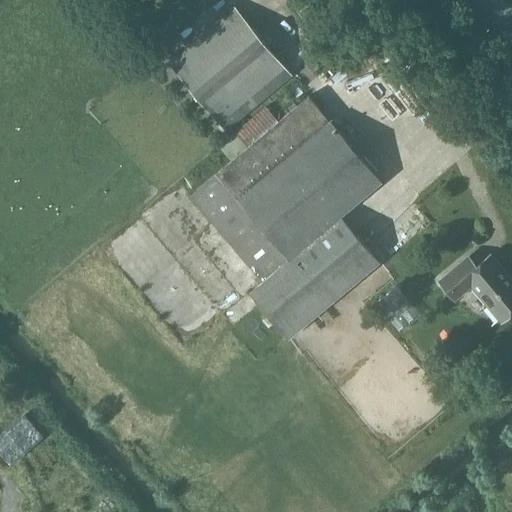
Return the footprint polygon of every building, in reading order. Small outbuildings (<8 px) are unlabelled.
[(169,63),(225,130),(292,75),(234,7),(169,63)] [(269,314),(275,322),(288,338),(379,262),(340,216),(381,182),(343,136),(353,128),(346,120),(337,129),(309,95),(278,121),(265,106),(218,145),(232,160),(189,196),(261,282),(250,291),(269,314)] [(366,234),(375,228),(386,246),(406,234),(387,204),(358,222),(366,234)] [(463,262),(439,281),(455,301),(471,288),(498,320),(511,309),(511,280),(492,257),(479,268),(469,256),(463,262)] [(405,307),(389,287),(378,296),(385,304),(379,309),(389,321),(405,307)] [(268,328),(275,322),(269,314),(261,320),(268,328)]
